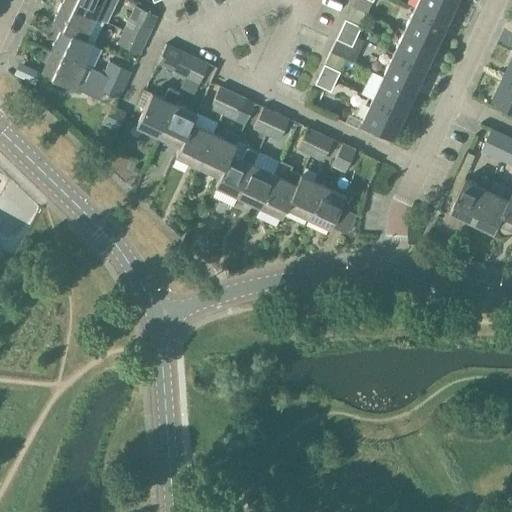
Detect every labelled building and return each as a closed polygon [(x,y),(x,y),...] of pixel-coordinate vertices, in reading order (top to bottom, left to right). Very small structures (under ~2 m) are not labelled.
[(62,0),(61,2),(102,22),(104,23),(109,13),(97,7),(100,0),(62,0)] [(453,0),(417,0),(413,9),(445,24),(456,1),(453,0)] [(102,22),(61,2),(51,24),(61,28),(92,43),(102,22)] [(445,24),(413,9),(403,31),(435,46),(445,24)] [(128,18),(122,31),(144,41),(150,28),(128,18)] [(344,20),(340,29),(355,36),(359,27),(344,20)] [(310,34),(327,38),(330,26),(313,21),(310,34)] [(248,45),(255,42),(247,22),(240,25),(248,45)] [(92,43),(61,28),(51,50),(82,65),(92,43)] [(355,36),(340,29),(335,38),(351,45),(355,36)] [(144,41),(122,31),(116,44),(138,54),(144,41)] [(435,46),(403,31),(392,53),(424,69),(435,46)] [(82,65),(51,50),(40,72),(72,87),(82,65)] [(185,79),(195,58),(183,53),(173,73),(185,79)] [(392,53),(382,76),(413,91),(424,69),(392,53)] [(511,54),(502,75),(511,79),(511,54)] [(206,64),(195,58),(185,79),(197,84),(206,64)] [(102,74),(124,84),(130,72),(108,61),(102,74)] [(81,79),(97,84),(101,69),(85,64),(81,79)] [(319,74),(334,81),(338,72),(323,64),(319,74)] [(102,74),(96,86),(118,97),(124,84),(102,74)] [(334,81),(319,74),(314,83),(330,90),(334,81)] [(511,79),(502,75),(491,98),(511,107),(511,79)] [(382,76),(371,98),(403,114),(413,91),(382,76)] [(222,114),(232,93),(219,87),(210,108),(222,114)] [(150,93),(147,99),(136,124),(158,135),(173,103),(178,92),(171,89),(166,90),(162,98),(150,93)] [(244,99),(232,93),(222,114),(235,120),(244,99)] [(403,114),(371,98),(360,121),(392,137),(403,114)] [(196,114),(173,103),(158,135),(180,145),(181,146),(191,124),(196,114)] [(118,131),(126,112),(115,107),(106,125),(118,131)] [(265,134),(275,113),(263,108),(253,128),(265,134)] [(275,113),(265,134),(278,140),(288,119),(275,113)] [(181,146),(180,145),(175,155),(198,166),(213,134),(191,124),(181,146)] [(309,155),(318,134),(305,128),(295,149),(309,155)] [(501,161),(511,139),(491,130),(481,152),(501,161)] [(198,166),(219,175),(220,176),(231,154),(230,154),(238,137),(228,132),(225,140),(213,134),(198,166)] [(331,140),(318,134),(309,155),(322,161),(331,140)] [(511,140),(511,139),(501,161),(511,166),(511,140)] [(343,171),(353,150),(342,145),(332,166),(343,171)] [(220,176),(219,175),(214,186),(237,196),(252,164),(258,153),(247,148),(242,160),(231,154),(220,176)] [(274,175),(252,164),(237,196),(259,207),(274,175)] [(300,174),(295,184),(296,185),(286,208),(307,218),(323,185),(300,174)] [(295,184),(274,175),(259,207),(282,217),(286,208),(296,185),(295,184)] [(477,185),(465,179),(450,211),(472,222),(487,190),(491,182),(480,177),(477,185)] [(323,185),(307,218),(329,228),(344,195),(323,185)] [(487,190),(472,222),(495,232),(499,223),(498,222),(509,200),(487,190)] [(511,192),(509,200),(498,222),(499,223),(511,228),(511,192)]
